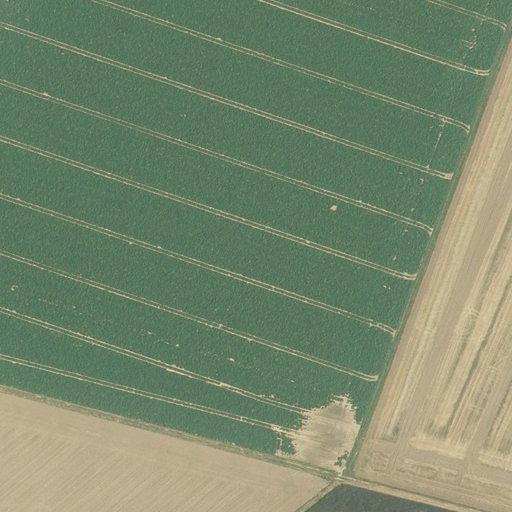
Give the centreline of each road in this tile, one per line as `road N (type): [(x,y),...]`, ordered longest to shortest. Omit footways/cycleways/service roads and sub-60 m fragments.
road 1 (track): [(511,19),(341,484)]
road 2 (track): [(446,511),(0,395)]
